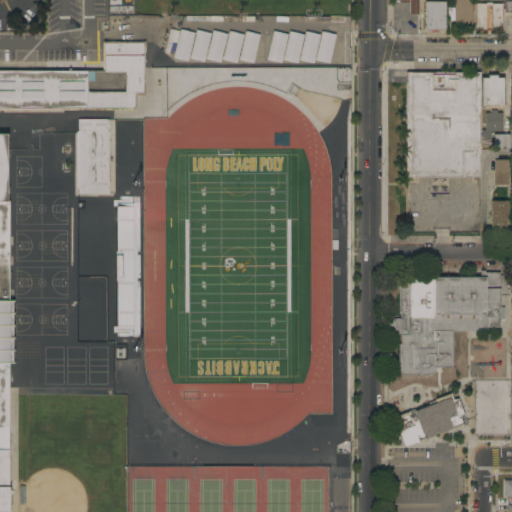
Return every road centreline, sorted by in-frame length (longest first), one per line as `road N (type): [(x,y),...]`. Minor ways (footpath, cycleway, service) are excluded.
road 1 (tertiary): [(371,256),(373,0)]
road 2 (tertiary): [(370,511),(371,256)]
road 3 (residential): [(371,256),(511,257)]
road 4 (residential): [(373,52),(511,52)]
